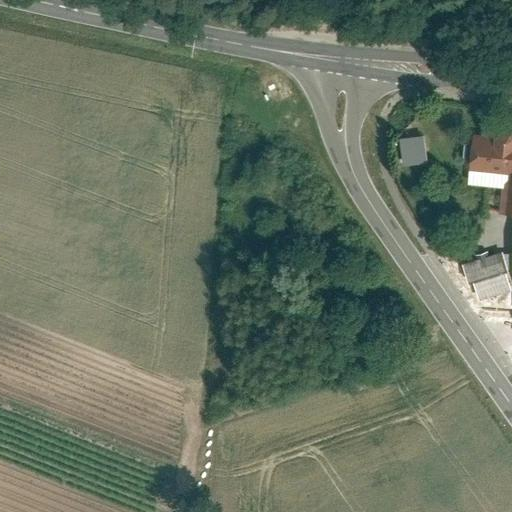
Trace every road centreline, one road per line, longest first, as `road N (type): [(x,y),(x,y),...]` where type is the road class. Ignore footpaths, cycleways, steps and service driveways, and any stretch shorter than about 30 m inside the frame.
road 1 (tertiary): [(360,60),(358,152),(379,206),(511,393)]
road 2 (tertiary): [(360,60),(211,39),(41,0)]
road 3 (tertiary): [(511,76),(360,60)]
